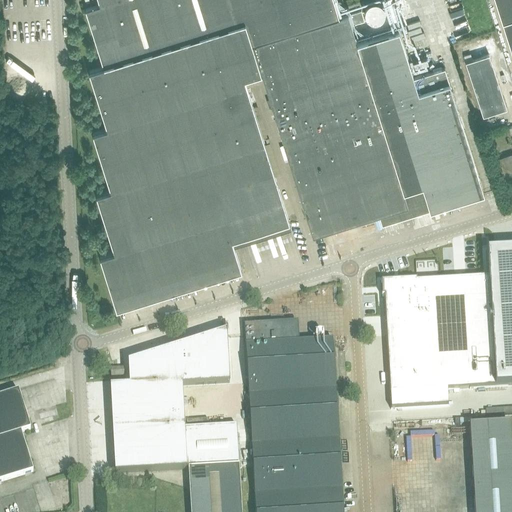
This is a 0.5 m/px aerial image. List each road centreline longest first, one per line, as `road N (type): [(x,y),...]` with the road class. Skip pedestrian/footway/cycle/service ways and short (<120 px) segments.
road 1 (tertiary): [(78,347),(55,0)]
road 2 (residential): [(78,347),(352,261)]
road 3 (unclassified): [(369,511),(352,261)]
road 4 (residential): [(352,261),(511,210)]
road 5 (tertiary): [(88,511),(78,347)]
